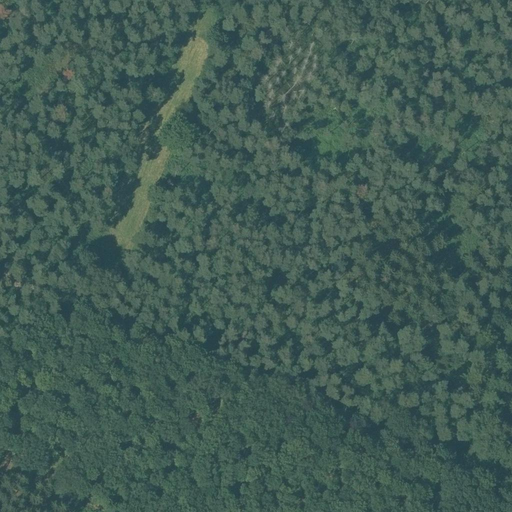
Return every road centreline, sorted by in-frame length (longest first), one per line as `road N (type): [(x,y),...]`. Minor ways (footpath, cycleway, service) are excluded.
road 1 (track): [(458,447),(98,304),(0,341)]
road 2 (track): [(511,310),(458,447)]
